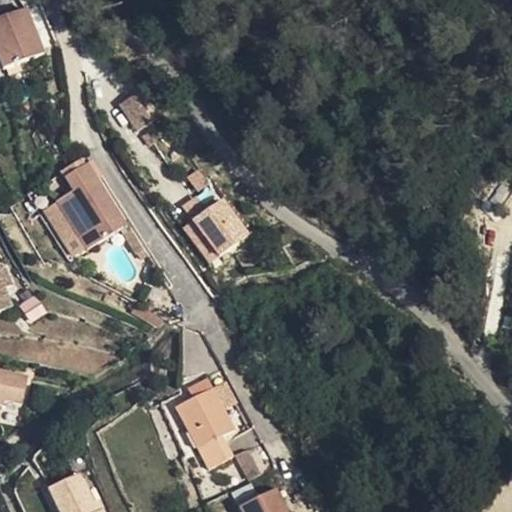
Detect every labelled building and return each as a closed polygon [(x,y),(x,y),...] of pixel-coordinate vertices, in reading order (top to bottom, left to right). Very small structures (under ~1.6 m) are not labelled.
[(25,6),(0,15),(0,56),(8,79),(30,72),(45,63),(25,6)] [(138,112),(122,121),(136,147),(153,138),(138,112)] [(67,184),(93,167),(83,152),(57,168),(67,184)] [(123,238),(135,232),(93,167),(67,184),(74,196),(58,207),(91,260),(123,238)] [(219,199),(191,222),(218,259),(248,235),(219,199)] [(76,270),(91,260),(58,207),(41,218),(76,270)] [(156,263),(135,232),(123,238),(144,269),(156,263)] [(0,262),(0,306),(11,303),(6,282),(10,280),(0,262)] [(31,377),(0,371),(0,403),(9,405),(12,395),(26,397),(31,377)] [(194,398),(217,387),(212,377),(187,386),(194,398)] [(238,427),(217,387),(194,398),(177,406),(198,447),(238,427)] [(247,479),(262,471),(251,448),(236,456),(247,479)] [(95,511),(82,476),(46,489),(54,511),(95,511)] [(292,511),(278,484),(239,504),(242,511),(292,511)]
